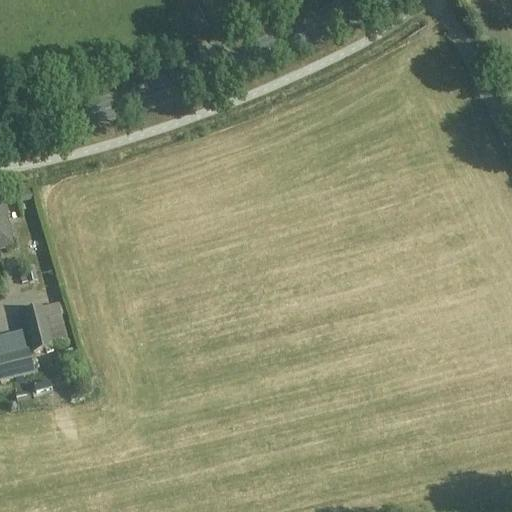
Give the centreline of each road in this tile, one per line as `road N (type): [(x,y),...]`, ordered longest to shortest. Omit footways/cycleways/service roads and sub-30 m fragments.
road 1 (primary): [(0,135),(178,85),(364,0)]
road 2 (track): [(438,0),(511,149)]
